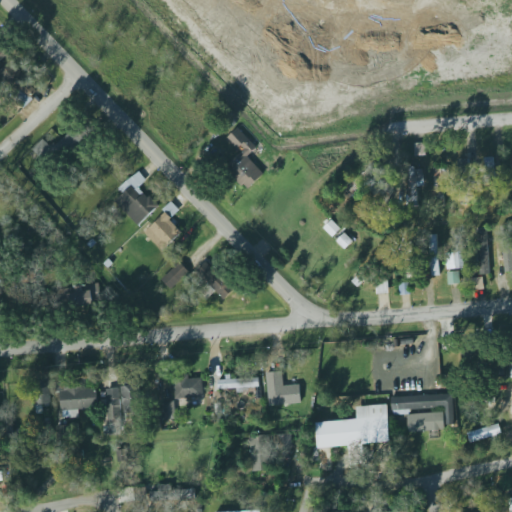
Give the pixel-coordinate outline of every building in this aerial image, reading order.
[(0,63),(10,54),(0,43),(0,63)] [(0,82),(25,106),(40,89),(10,61),(0,71),(0,82)] [(52,168),(90,133),(80,122),(52,147),(44,138),(33,148),(52,168)] [(265,174),(248,157),(258,148),(238,128),(228,139),(237,149),(242,144),(246,149),(225,169),(243,187),(244,186),(249,190),(265,174)] [(415,156),(426,155),(426,143),(415,143),(415,156)] [(459,177),(469,177),(469,159),(459,159),(459,177)] [(424,186),(424,168),(407,169),(409,207),(418,207),(417,187),(424,186)] [(443,180),(449,180),(449,168),(434,168),(435,207),(444,206),(443,180)] [(116,201),(124,194),(119,189),(127,182),(140,172),(147,181),(139,188),(148,198),(150,197),(159,206),(139,226),(116,201)] [(345,191),(355,201),(376,182),(366,172),(345,191)] [(144,232),(163,251),(182,233),(170,220),(180,210),(173,204),(144,232)] [(501,226),(506,272),(511,272),(511,271),(511,243),(510,225),(506,226),(501,226)] [(487,227),(491,275),(485,275),(481,276),(476,228),(487,227)] [(345,249),(353,242),(345,233),(337,241),(345,249)] [(432,276),(440,275),(438,234),(430,235),(432,276)] [(447,253),(447,269),(464,269),(463,235),(453,235),(453,253),(447,253)] [(407,257),(404,257),(407,279),(418,277),(413,241),(404,243),(407,257)] [(196,272),(225,300),(235,288),(207,261),(196,272)] [(171,289),(190,272),(181,262),(162,279),(171,289)] [(460,284),(459,272),(448,272),(448,284),(460,284)] [(483,276),(471,278),(473,290),(485,288),(483,276)] [(389,293),(388,281),(376,282),(377,294),(389,293)] [(102,303),(99,283),(59,290),(63,309),(102,303)] [(300,385),(283,386),(283,372),(267,372),(269,405),(301,404),(300,385)] [(202,378),(189,379),(189,375),(174,376),(176,399),(204,396),(202,378)] [(219,389),(238,389),(238,393),(251,392),(251,387),(259,387),(259,377),(226,378),(226,380),(219,380),(219,389)] [(34,381),(37,414),(45,414),(43,405),(52,403),(49,380),(42,382),(34,381)] [(143,412),(142,385),(122,386),(123,413),(143,412)] [(83,388),(98,387),(99,408),(80,409),(80,416),(64,418),(63,411),(62,411),(61,391),(68,390),(68,387),(83,386),(83,388)] [(109,434),(122,434),(121,388),(107,388),(109,434)] [(392,397),(393,415),(411,414),(411,409),(445,408),(446,425),(455,425),(454,395),(392,397)] [(158,402),(160,420),(176,419),(175,401),(158,402)] [(318,446),(316,421),(357,417),(356,406),(387,403),(390,440),(318,446)] [(444,413),(408,414),(409,432),(445,430),(444,413)] [(58,426),(58,439),(81,438),(80,423),(65,426),(58,426)] [(469,431),(470,441),(502,436),(500,425),(469,431)] [(251,472),(270,471),(269,435),(249,436),(251,472)] [(174,484),(158,485),(158,491),(151,492),(151,501),(174,500),(174,484)]
